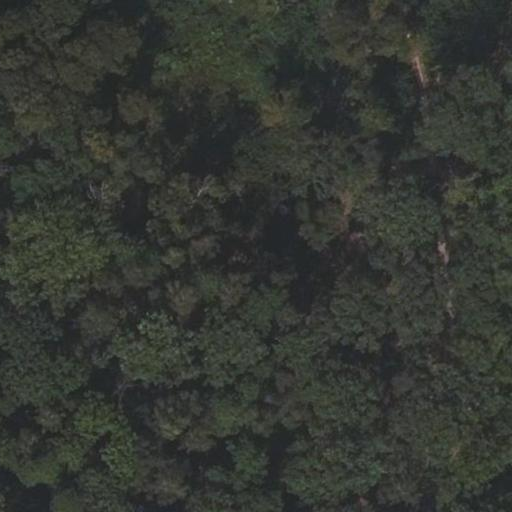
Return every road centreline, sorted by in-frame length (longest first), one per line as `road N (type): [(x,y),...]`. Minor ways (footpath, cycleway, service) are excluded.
road 1 (track): [(458,157),(492,511)]
road 2 (track): [(420,0),(459,89),(458,157)]
